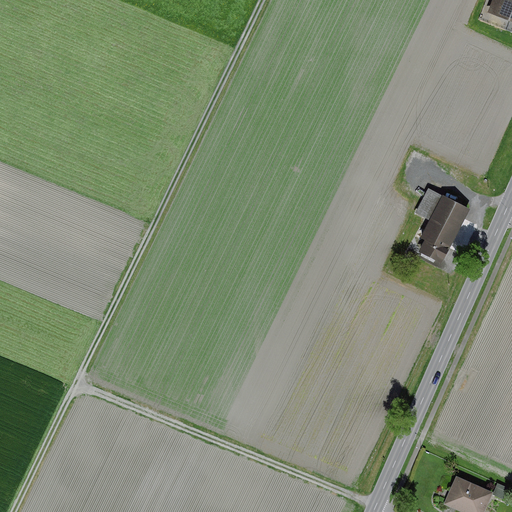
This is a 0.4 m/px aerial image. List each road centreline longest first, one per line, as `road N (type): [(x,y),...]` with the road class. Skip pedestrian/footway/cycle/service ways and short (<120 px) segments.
road 1 (track): [(13,511),(261,0)]
road 2 (primary): [(373,511),(511,196)]
road 3 (track): [(75,384),(376,506)]
